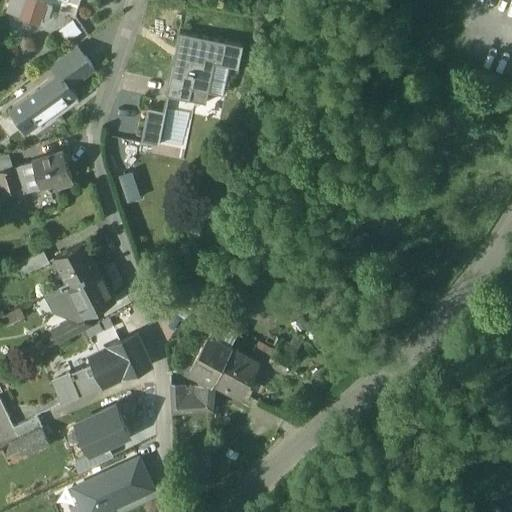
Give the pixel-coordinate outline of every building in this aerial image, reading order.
[(44,3),(34,0),(30,0),(24,18),(37,22),(44,3)] [(243,46),(179,33),(169,85),(209,93),(222,95),(228,66),(239,68),(243,46)] [(78,40),(47,61),(57,74),(61,71),(71,85),(97,66),(78,40)] [(57,74),(8,108),(26,133),(79,98),(71,85),(61,71),(57,74)] [(209,93),(169,85),(167,96),(196,102),(207,104),(209,93)] [(196,102),(167,96),(164,111),(166,112),(160,146),(186,151),(196,102)] [(164,111),(148,109),(142,142),(160,146),(166,112),(164,111)] [(64,151),(33,161),(41,188),(56,183),(57,187),(74,182),(64,151)] [(9,153),(0,155),(0,170),(14,166),(9,153)] [(33,161),(14,166),(21,188),(20,188),(22,194),(41,188),(33,161)] [(14,166),(0,170),(0,181),(4,193),(20,188),(21,188),(14,166)] [(82,241),(54,256),(67,281),(96,266),(82,241)] [(43,250),(25,259),(31,271),(49,262),(43,250)] [(25,259),(16,264),(23,276),(31,271),(25,259)] [(67,281),(61,284),(71,302),(73,307),(79,304),(84,313),(113,298),(96,266),(67,281)] [(61,284),(46,293),(55,311),(71,302),(61,284)] [(178,284),(165,303),(185,316),(198,297),(178,284)] [(79,315),(53,328),(60,342),(86,328),(79,315)] [(94,365),(71,375),(68,369),(63,372),(64,375),(53,379),(63,401),(99,386),(98,384),(122,374),(123,376),(151,363),(136,333),(109,346),(110,349),(90,358),(94,365)] [(232,349),(208,337),(189,370),(207,380),(214,384),(232,349)] [(273,352),(258,344),(252,356),(267,364),(273,352)] [(256,363),(232,349),(214,384),(215,384),(239,395),(256,363)] [(290,361),(273,352),(267,364),(284,373),(290,361)] [(183,385),(170,384),(171,414),(171,415),(212,411),(215,384),(214,384),(207,380),(204,387),(197,386),(196,396),(184,398),(183,385)] [(16,425),(0,396),(0,390),(3,389),(0,384),(0,446),(3,445),(26,435),(42,427),(36,415),(16,425)] [(41,422),(63,414),(59,403),(36,411),(41,422)] [(116,405),(75,424),(89,454),(127,437),(130,436),(116,405)] [(42,427),(26,435),(32,449),(49,441),(42,427)] [(26,435),(3,445),(9,459),(32,449),(26,435)] [(84,511),(101,511),(153,488),(139,457),(73,487),(84,511)]
